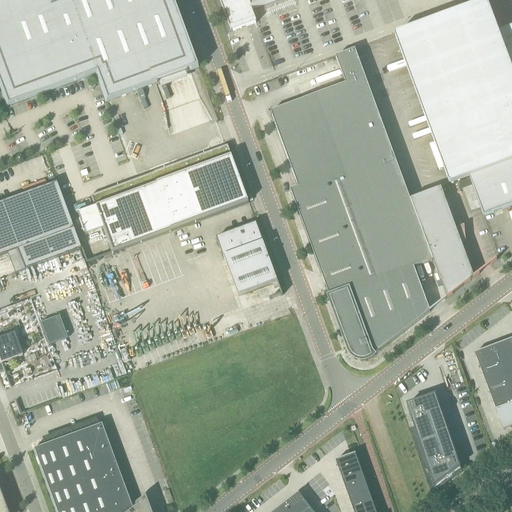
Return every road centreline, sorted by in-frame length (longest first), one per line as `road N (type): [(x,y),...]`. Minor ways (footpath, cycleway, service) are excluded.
road 1 (unclassified): [(349,405),(197,0)]
road 2 (unknown): [(271,198),(209,220),(221,287),(248,309),(307,292)]
road 3 (unclassified): [(349,405),(511,280)]
road 4 (unclassified): [(215,511),(349,405)]
road 5 (unknown): [(365,38),(426,179)]
